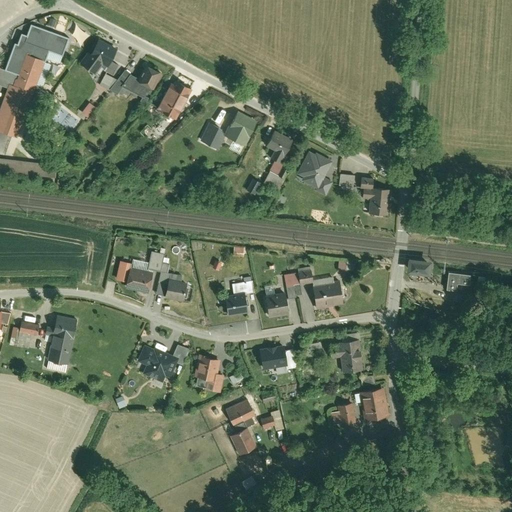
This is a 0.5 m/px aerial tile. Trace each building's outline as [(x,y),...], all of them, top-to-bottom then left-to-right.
[(19,42),(16,42),(5,71),(19,75),(27,53),(48,61),(52,50),(64,54),(71,36),(44,27),(32,22),(28,33),(23,31),(19,42)] [(89,51),(82,63),(98,73),(105,61),(112,65),(119,49),(101,40),(94,54),(89,51)] [(41,81),(48,61),(27,53),(19,75),(15,86),(11,84),(9,88),(0,113),(0,131),(20,138),(24,126),(36,95),(41,81)] [(163,74),(147,65),(138,82),(155,90),(163,74)] [(11,84),(15,86),(19,75),(5,71),(1,69),(0,72),(0,84),(9,88),(11,84)] [(118,80),(107,74),(100,86),(110,91),(111,90),(118,81),(118,80)] [(174,86),(171,85),(158,109),(164,112),(163,115),(169,118),(171,116),(177,119),(194,89),(177,80),(174,86)] [(44,83),(41,81),(36,95),(39,96),(40,93),(44,83)] [(125,86),(118,81),(111,90),(118,95),(125,86)] [(129,94),(131,91),(124,87),(120,95),(129,99),(131,95),(129,94)] [(144,98),(131,91),(129,94),(131,95),(142,101),(144,98)] [(89,116),(96,106),(91,102),(83,112),(89,116)] [(258,120),(239,111),(227,136),(234,139),(246,145),(258,120)] [(201,142),(218,150),(226,131),(210,123),(201,142)] [(160,139),(168,132),(161,124),(153,132),(160,139)] [(160,139),(153,132),(149,128),(143,133),(155,145),(160,139)] [(294,140),(276,131),(268,146),(276,150),(272,157),(283,163),(294,140)] [(246,145),(234,139),(230,148),(241,154),(246,145)] [(318,152),(316,154),(310,150),(297,173),(304,176),(302,179),(316,187),(315,189),(326,195),(334,182),(325,177),(334,161),(318,152)] [(13,159),(0,157),(0,171),(40,177),(56,178),(58,164),(44,163),(13,159)] [(271,171),(279,176),(284,165),(276,161),(271,171)] [(267,174),(272,165),(269,163),(264,172),(267,174)] [(284,165),(279,176),(283,178),(289,166),(285,164),(284,165)] [(279,176),(271,171),(265,182),(280,190),(282,187),(286,180),(283,178),(279,176)] [(106,173),(100,181),(107,187),(114,180),(106,173)] [(354,186),(356,176),(341,174),(339,185),(354,186)] [(186,175),(177,182),(180,185),(185,191),(194,184),(192,182),(186,175)] [(365,188),(374,189),(375,178),(362,177),(361,188),(365,188)] [(266,187),(251,179),(244,192),(259,200),(266,187)] [(98,188),(92,184),(89,189),(94,193),(98,188)] [(389,214),(391,190),(374,189),(365,188),(364,197),(372,198),(370,212),(389,214)] [(188,236),(175,234),(174,241),(188,242),(188,236)] [(152,262),(157,264),(164,265),(165,266),(168,257),(170,249),(168,248),(163,247),(156,245),(153,257),(152,262)] [(246,256),(246,246),(236,246),(236,256),(246,256)] [(134,261),(156,266),(157,264),(152,262),(153,257),(136,253),(134,261)] [(351,256),(342,255),(340,266),(350,267),(350,263),(351,256)] [(174,258),(168,257),(165,266),(164,265),(163,269),(173,272),(185,275),(186,270),(172,266),(174,258)] [(302,267),(304,279),(316,277),(316,274),(314,260),(301,262),(302,267)] [(429,262),(407,260),(405,275),(428,277),(429,262)] [(134,261),(129,281),(151,287),(156,266),(134,261)] [(287,270),(288,281),(297,279),(304,279),(302,267),(287,270)] [(240,288),(248,287),(257,286),(255,276),(250,277),(248,268),(237,270),(240,288)] [(316,277),(316,278),(314,278),(318,303),(347,299),(343,274),(337,275),(337,271),(316,274),(316,277)] [(185,275),(173,272),(168,291),(187,296),(192,277),(185,275)] [(469,275),(447,273),(445,290),(455,291),(455,285),(467,286),(469,275)] [(272,306),(273,312),(292,309),(289,290),(289,286),(278,288),(277,279),(269,281),(271,296),(268,296),(269,306),(272,306)] [(289,286),(289,290),(298,289),(297,279),(288,281),(289,286)] [(228,291),(231,310),(252,306),(248,287),(240,288),(228,291)] [(8,325),(12,313),(3,312),(1,324),(8,325)] [(74,339),(77,320),(56,317),(54,327),(46,325),(44,335),(53,336),(48,360),(68,363),(72,339),(74,339)] [(40,325),(22,321),(20,332),(37,336),(40,325)] [(365,364),(362,334),(341,336),(342,338),(333,338),(334,350),(343,349),(344,359),(345,366),(365,364)] [(180,338),(176,347),(174,351),(182,354),(181,358),(187,360),(194,343),(180,338)] [(157,344),(148,339),(141,355),(151,360),(147,368),(165,376),(169,368),(176,370),(181,358),(182,354),(174,351),(176,347),(159,340),(157,344)] [(259,350),(262,370),(284,366),(282,353),(281,346),(259,350)] [(209,349),(203,348),(199,371),(202,371),(212,374),(219,375),(220,372),(224,354),(208,351),(209,349)] [(293,351),(282,353),(284,366),(285,369),(295,368),(293,351)] [(240,367),(232,371),(236,378),(243,374),(240,367)] [(377,369),(363,370),(364,380),(378,378),(377,369)] [(210,382),(212,374),(202,371),(200,380),(210,382)] [(219,375),(212,374),(210,382),(210,384),(224,387),(226,373),(220,372),(219,375)] [(382,383),(363,386),(367,415),(387,412),(382,383)] [(265,391),(266,397),(278,395),(276,388),(265,391)] [(250,392),(229,403),(237,420),(238,419),(247,415),(258,409),(250,392)] [(121,408),(129,405),(125,396),(118,398),(121,408)] [(358,417),(355,398),(340,400),(341,405),(334,406),(336,418),(342,417),(343,419),(358,417)] [(276,410),(263,413),(266,423),(279,420),(276,410)] [(251,422),(247,415),(238,419),(241,426),(249,423),(251,422)] [(258,442),(249,423),(241,426),(234,430),(243,449),(258,442)] [(374,440),(362,443),(365,459),(377,457),(374,440)]
